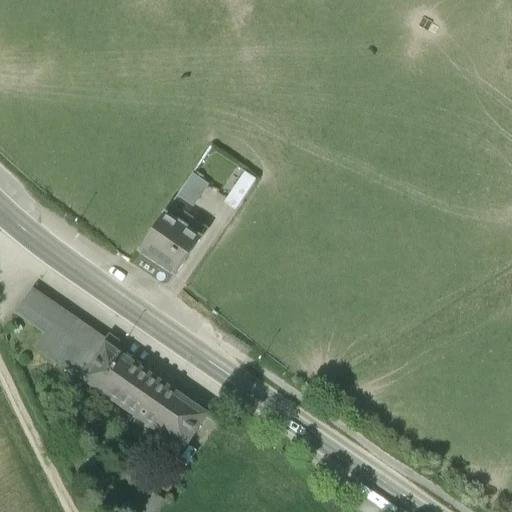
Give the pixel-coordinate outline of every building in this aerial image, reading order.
[(241,207),(261,175),(248,167),(228,199),(241,207)] [(207,187),(192,177),(177,198),(192,209),(207,187)] [(181,220),(168,212),(138,254),(174,279),(206,233),(183,217),(181,220)] [(106,343),(91,333),(91,334),(32,293),(17,315),(46,336),(37,350),(136,420),(133,424),(140,429),(143,424),(182,451),(206,418),(113,353),(118,345),(109,338),(106,343)] [(155,497),(144,511),(159,511),(165,504),(155,497)]
